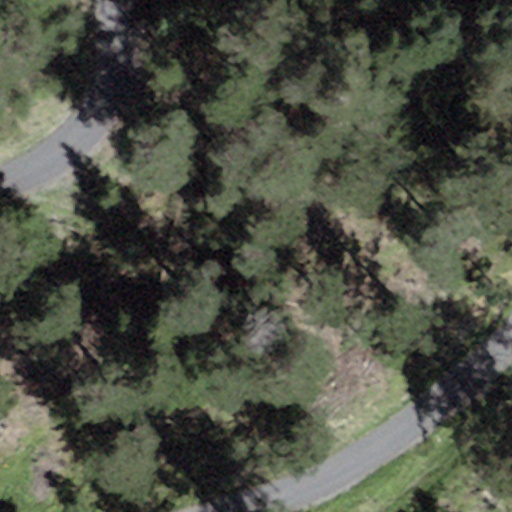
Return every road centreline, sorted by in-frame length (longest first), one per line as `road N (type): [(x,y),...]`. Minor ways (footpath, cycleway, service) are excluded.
road 1 (track): [(215,511),(414,412),(511,302)]
road 2 (track): [(102,0),(115,22),(93,122),(0,182)]
